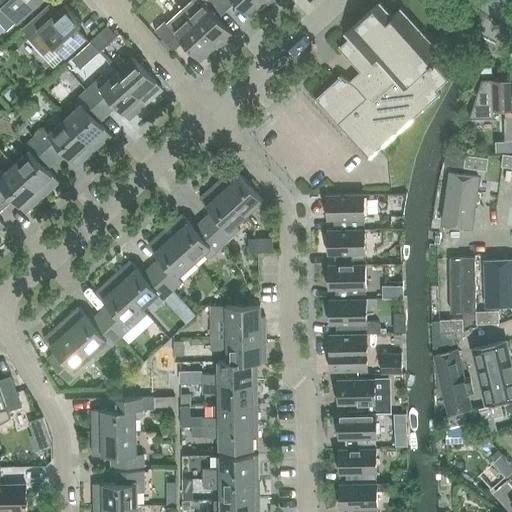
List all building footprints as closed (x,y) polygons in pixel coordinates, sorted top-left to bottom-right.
[(0,0),(0,33),(0,34),(6,28),(7,30),(40,0),(0,0)] [(218,48),(234,34),(215,13),(224,5),(219,0),(191,0),(182,8),(190,16),(216,46),(218,48)] [(235,0),(250,15),(265,2),(265,1),(264,0),(219,0),(224,5),(229,0),(235,0)] [(345,33),(349,38),(339,47),(360,70),(350,80),(342,74),(316,98),(369,157),(442,92),(438,88),(449,78),(433,61),(443,52),(402,7),(394,14),(381,0),(345,33)] [(30,36),(28,38),(44,56),(55,46),(66,58),(84,42),(73,30),(83,21),(67,4),(57,12),(49,3),(22,28),(30,36)] [(216,46),(190,16),(174,30),(165,20),(155,29),(174,50),(184,41),(201,60),(216,46)] [(90,41),(100,51),(117,35),(108,25),(90,41)] [(135,56),(118,71),(146,103),(163,88),(135,56)] [(108,80),(103,75),(87,89),(106,110),(115,102),(130,119),(146,103),(118,71),(108,80)] [(493,117),(493,109),(505,109),(506,116),(511,116),(511,77),(492,78),(483,78),(468,117),(493,117)] [(97,118),(106,110),(87,89),(78,98),(82,103),(66,118),(95,150),(112,135),(97,118)] [(44,127),(35,136),(54,157),(63,149),(78,165),(95,150),(66,118),(49,133),(44,127)] [(43,196),(60,181),(45,165),(54,157),(35,136),(26,144),(31,150),(14,164),(43,196)] [(466,154),(464,166),(486,169),(487,157),(466,154)] [(511,154),(504,154),(502,166),(511,167),(511,154)] [(0,168),(0,198),(8,191),(26,212),(43,196),(14,164),(4,173),(0,168)] [(234,167),(217,182),(246,214),(263,199),(234,167)] [(511,171),(503,170),(495,225),(511,226),(511,171)] [(449,171),(441,223),(473,228),(481,175),(449,171)] [(215,214),(207,222),(225,243),(240,230),(235,224),(246,214),(217,182),(200,197),(215,214)] [(335,218),(335,229),(365,228),(365,218),(365,194),(328,194),(328,218),(335,218)] [(204,253),(208,258),(216,251),(225,243),(207,222),(198,230),(183,213),(166,229),(194,261),(204,253)] [(366,263),(365,252),(365,228),(335,229),(328,229),(329,253),(335,253),(336,264),(366,263)] [(164,261),(155,269),(173,289),(183,281),(178,276),(194,261),(166,229),(149,244),(164,261)] [(249,238),(250,252),(274,251),(273,237),(249,238)] [(462,258),(450,258),(451,311),(463,311),(476,310),(476,257),(462,257),(462,258)] [(511,259),(485,260),(486,306),(511,305),(511,259)] [(131,260),(114,275),(143,307),(153,298),(158,304),(165,298),(164,298),(173,289),(155,269),(146,277),(131,260)] [(336,288),(336,298),(367,298),(366,287),(366,263),(336,264),(329,264),(329,288),(336,288)] [(112,307),(103,315),(122,336),(147,313),(143,307),(114,275),(97,290),(112,307)] [(381,324),(379,322),(367,322),(367,298),(336,298),(330,299),(330,323),(337,322),(337,333),(367,333),(381,333),(381,324)] [(228,304),(211,305),(212,339),(266,338),(266,316),(228,316),(228,304)] [(62,322),(91,354),(96,359),(122,336),(103,315),(94,323),(79,306),(62,322)] [(499,310),(477,310),(478,323),(499,322),(499,310)] [(463,318),(440,319),(440,332),(463,331),(463,318)] [(81,363),(91,354),(62,322),(45,337),(60,354),(52,361),(49,358),(48,358),(70,382),(85,369),(81,363)] [(367,333),(337,333),(330,333),(331,357),(337,357),(338,369),(368,369),(368,357),(367,333)] [(267,361),(266,338),(212,339),(212,349),(228,349),(228,360),(228,362),(257,361),(267,361)] [(511,367),(506,343),(505,344),(492,347),(492,344),(475,349),(478,362),(467,364),(463,371),(465,379),(472,383),(483,381),(488,402),(499,399),(500,403),(503,415),(511,413),(511,367)] [(445,412),(467,407),(455,350),(433,355),(445,412)] [(402,372),(402,353),(382,353),(382,372),(402,372)] [(203,373),(203,383),(258,382),(257,361),(228,362),(228,360),(219,360),(219,373),(203,373)] [(0,423),(8,420),(11,416),(9,410),(22,405),(13,378),(0,382),(0,423)] [(345,403),(346,413),(376,413),(375,402),(375,378),(338,379),(339,403),(345,403)] [(258,403),(258,382),(203,383),(203,392),(219,392),(220,404),(258,403)] [(115,397),(115,408),(93,409),(93,432),(137,431),(136,418),(141,418),(143,415),(143,409),(155,408),(155,396),(111,397),(115,397)] [(196,416),(196,426),(204,426),(258,425),(258,403),(220,404),(220,416),(196,416)] [(500,403),(479,408),(482,420),(503,415),(500,403)] [(466,411),(443,417),(446,429),(468,423),(466,411)] [(346,413),(339,413),(339,415),(333,415),(333,428),(336,428),(336,438),(346,437),(346,448),(377,447),(376,437),(376,413),(346,413)] [(51,444),(42,417),(31,421),(36,436),(32,437),(36,449),(51,444)] [(204,426),(196,426),(192,426),(192,436),(220,435),(220,448),(259,448),(258,425),(204,426)] [(408,445),(407,429),(395,429),(396,445),(408,445)] [(137,454),(137,431),(93,432),(94,454),(116,454),(116,465),(112,465),(112,466),(144,466),(144,453),(137,454)] [(347,472),(347,483),(377,482),(377,471),(377,447),(346,448),(340,448),(340,472),(347,472)] [(221,467),(205,468),(197,468),(197,478),(205,477),(259,476),(259,454),(221,454),(221,467)] [(1,484),(1,470),(0,470),(0,511),(27,511),(26,484),(1,484)] [(144,470),(112,470),(112,482),(94,482),(95,505),(138,505),(138,491),(145,491),(144,470)] [(260,498),(259,476),(205,477),(205,487),(221,487),(221,499),(260,498)] [(377,511),(378,506),(377,491),(377,482),(347,483),(340,483),(341,507),(347,507),(347,511),(377,511)] [(206,511),(205,511),(259,511),(260,498),(221,499),(221,511),(206,511)]
